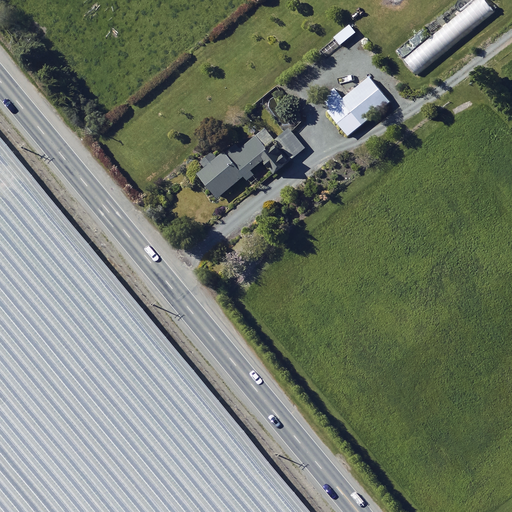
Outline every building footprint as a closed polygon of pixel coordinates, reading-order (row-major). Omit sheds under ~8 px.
[(493,12),(483,0),(477,0),(404,59),(416,74),(493,12)] [(355,32),(349,25),(334,37),(340,45),(355,32)] [(389,103),(369,77),(342,98),(334,88),(320,100),(348,135),(389,103)] [(304,149),(288,129),(278,137),(293,157),(304,149)] [(235,139),(195,169),(217,198),(243,178),(247,183),(261,172),(257,167),(264,162),(271,172),(280,166),(254,133),(239,145),(235,139)]
